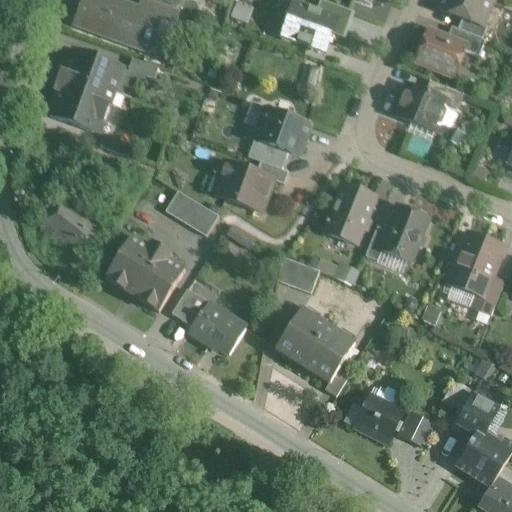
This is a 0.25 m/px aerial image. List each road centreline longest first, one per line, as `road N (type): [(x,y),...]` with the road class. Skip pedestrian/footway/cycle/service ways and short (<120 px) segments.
road 1 (tertiary): [(400,511),(27,269),(2,213),(0,160),(27,0)]
road 2 (residential): [(411,0),(362,113),(360,143),(378,164),(511,219)]
